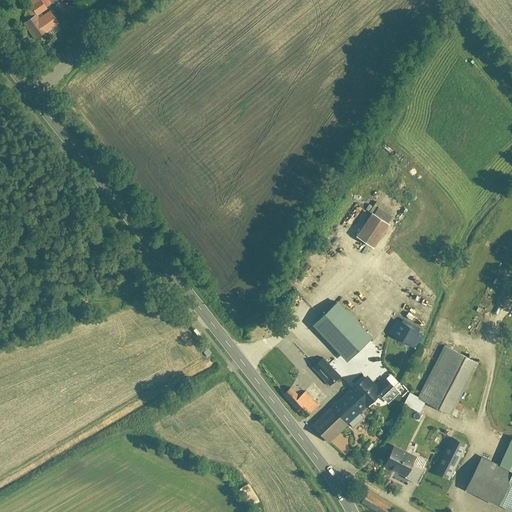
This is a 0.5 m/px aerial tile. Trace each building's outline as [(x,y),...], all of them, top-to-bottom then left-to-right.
[(31,0),(22,7),(31,18),(42,9),(35,0),(31,0)] [(59,32),(57,28),(59,27),(48,10),(22,26),(33,43),(45,35),(48,39),(59,32)] [(354,238),(374,249),(386,228),(366,217),(354,238)] [(337,305),(311,329),(345,365),(371,341),(337,305)] [(394,323),(385,338),(409,353),(419,338),(394,323)] [(441,347),(417,398),(451,414),(475,362),(441,347)] [(322,358),(310,369),(326,387),(338,375),(322,358)] [(346,424),(351,428),(361,418),(356,414),(377,393),(361,377),(312,426),(328,442),(346,424)] [(375,389),(384,398),(394,386),(385,378),(375,389)] [(317,406),(291,385),(280,398),(306,419),(317,406)] [(408,395),(403,406),(413,411),(418,400),(408,395)] [(423,467),(448,480),(464,447),(439,435),(423,467)] [(461,491),(507,511),(509,511),(511,506),(511,439),(509,438),(497,464),(477,455),(461,491)] [(391,444),(381,466),(415,482),(422,469),(413,464),(416,457),(391,444)] [(255,502),(238,476),(227,484),(244,509),(255,502)] [(366,494),(359,505),(369,511),(384,511),(387,507),(366,494)]
